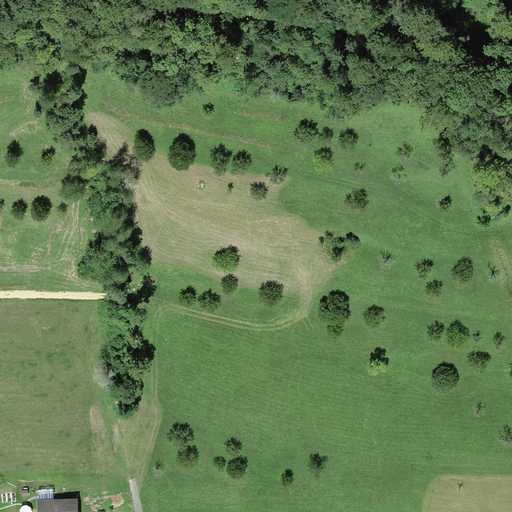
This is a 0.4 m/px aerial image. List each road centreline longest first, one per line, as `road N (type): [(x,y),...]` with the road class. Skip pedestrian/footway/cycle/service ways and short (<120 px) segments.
road 1 (track): [(154,0),(404,40),(511,70)]
road 2 (track): [(280,164),(397,200),(423,222),(511,232)]
road 3 (track): [(121,353),(116,297),(0,294)]
